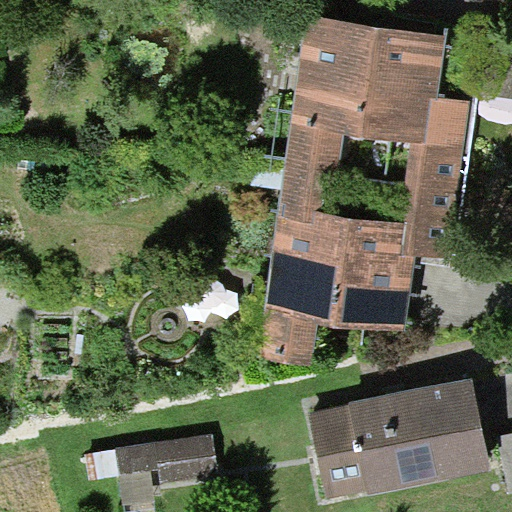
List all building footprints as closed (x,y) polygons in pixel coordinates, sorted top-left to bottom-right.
[(308,4),(266,337),(311,343),(316,303),(400,314),(407,264),(410,235),(448,240),(466,92),(432,88),(438,42),(441,20),(308,4)] [(511,46),(489,43),(482,87),(511,91),(511,46)] [(490,453),(471,365),(352,391),(354,400),(309,409),(327,489),(490,453)] [(210,427),(115,443),(119,466),(155,460),(158,475),(217,465),(210,427)] [(511,428),(498,432),(511,492),(511,491),(511,428)]
